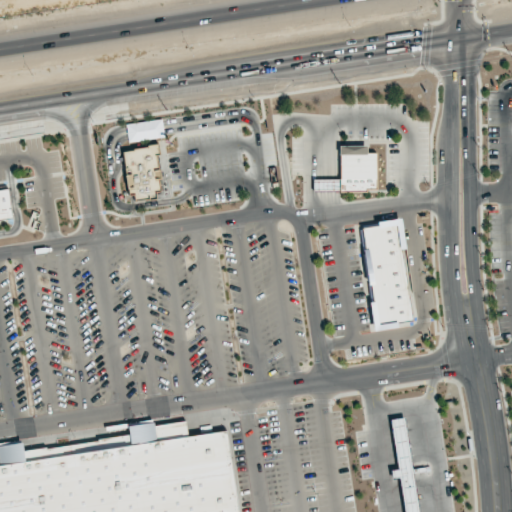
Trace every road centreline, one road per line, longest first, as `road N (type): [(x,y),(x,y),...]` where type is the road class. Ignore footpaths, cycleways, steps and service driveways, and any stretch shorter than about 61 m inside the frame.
road 1 (tertiary): [(461,38),(460,276),(494,511)]
road 2 (trunk): [(0,111),(461,38)]
road 3 (trunk): [(328,0),(0,50)]
